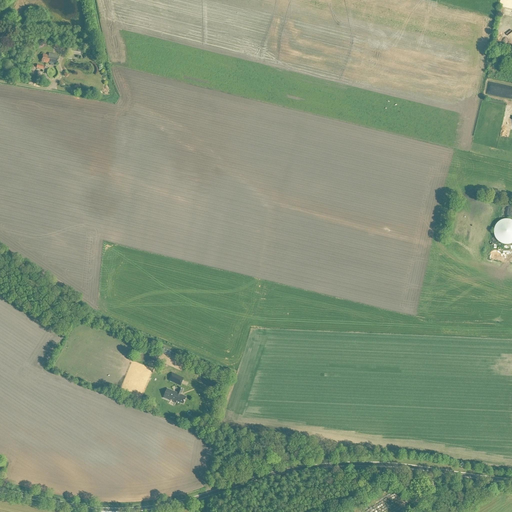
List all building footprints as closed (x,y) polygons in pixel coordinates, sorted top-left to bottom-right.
[(67,54),(82,57),(83,50),(68,47),(67,54)] [(57,64),(58,56),(49,54),(48,56),(43,55),(41,62),(48,64),(50,64),(50,65),(55,66),(55,64),(57,64)] [(502,220),(498,222),(496,225),(494,228),(494,232),(494,235),(496,239),(498,241),(501,243),(504,245),(508,245),(511,244),(511,243),(511,220),(509,220),(505,220),(502,220)] [(180,387),(184,378),(172,373),(168,381),(180,387)] [(183,404),(186,397),(181,395),(183,390),(180,388),(178,394),(167,389),(164,398),(171,401),(171,400),(174,402),(176,403),(177,401),(183,404)]
